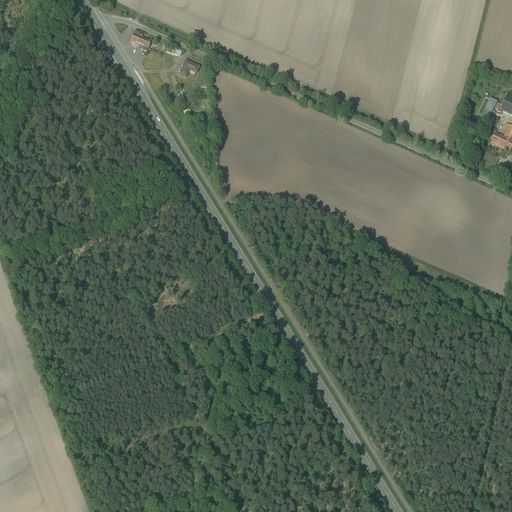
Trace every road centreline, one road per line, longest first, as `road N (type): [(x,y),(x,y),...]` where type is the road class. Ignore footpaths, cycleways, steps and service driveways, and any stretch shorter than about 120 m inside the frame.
road 1 (primary): [(398,511),(96,20)]
road 2 (unclassified): [(96,20),(125,20),(511,191)]
